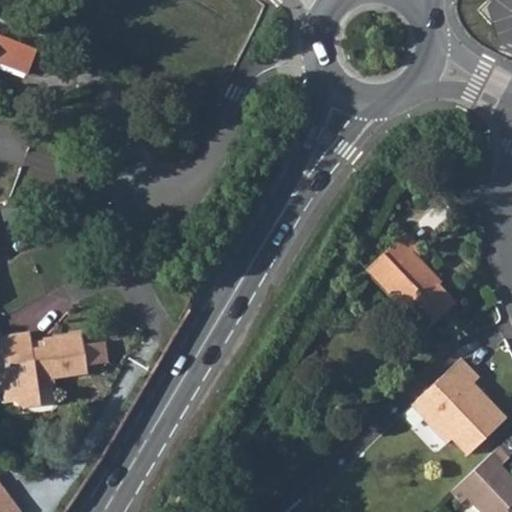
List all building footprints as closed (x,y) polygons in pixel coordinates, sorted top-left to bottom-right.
[(0,64),(26,74),(36,48),(0,34),(0,64)] [(240,127),(246,129),(250,121),(243,118),(240,127)] [(364,265),(423,327),(453,299),(409,252),(416,244),(402,230),(364,265)] [(0,358),(0,372),(4,397),(12,396),(14,408),(23,413),(40,411),(37,391),(52,389),(51,382),(86,376),(85,367),(106,365),(103,344),(83,346),(82,337),(44,342),(45,345),(45,351),(32,353),(31,347),(29,335),(0,339),(2,354),(3,358),(0,358)] [(416,398),(429,411),(424,417),(447,441),(453,436),(468,452),(505,417),(489,400),(484,404),(468,386),(477,377),(459,357),(416,398)] [(511,431),(498,444),(509,456),(511,453),(511,431)] [(451,490),(460,500),(465,496),(480,511),(511,511),(511,476),(501,464),(509,456),(498,444),(451,490)] [(0,511),(17,511),(0,487),(0,511)]
